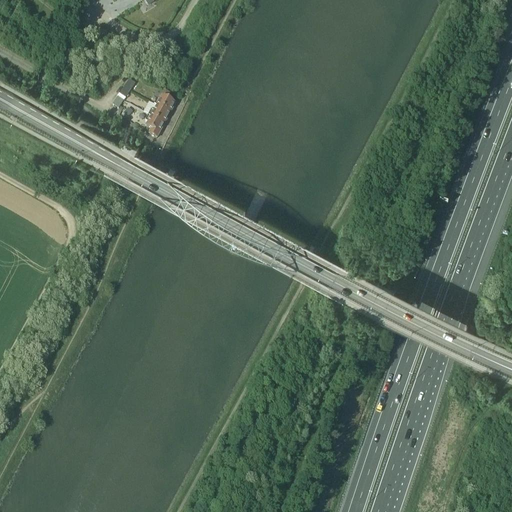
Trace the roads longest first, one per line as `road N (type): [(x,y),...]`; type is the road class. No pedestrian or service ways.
road 1 (primary): [(511,369),(0,100)]
road 2 (motorway): [(511,72),(352,511)]
road 3 (motorway): [(382,511),(511,147)]
road 4 (track): [(0,376),(75,225),(0,175)]
road 5 (residential): [(161,147),(0,52)]
